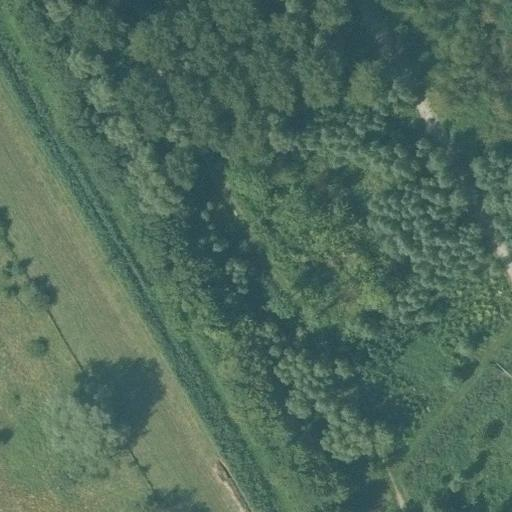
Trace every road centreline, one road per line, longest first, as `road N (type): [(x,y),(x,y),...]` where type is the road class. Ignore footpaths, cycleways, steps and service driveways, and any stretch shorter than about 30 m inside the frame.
road 1 (unknown): [(107,0),(151,52),(390,478)]
road 2 (track): [(511,267),(361,0)]
